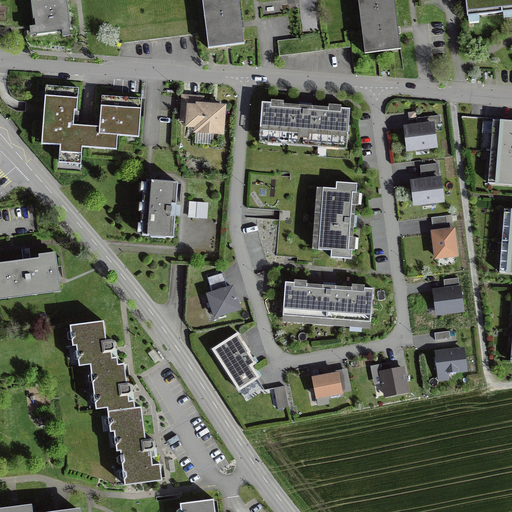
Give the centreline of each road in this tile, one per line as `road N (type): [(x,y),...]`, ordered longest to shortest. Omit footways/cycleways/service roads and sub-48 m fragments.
road 1 (residential): [(376,86),(403,326),(385,343),(284,362),(272,347),(235,229),(244,77)]
road 2 (tertiary): [(290,511),(153,314),(23,160)]
road 3 (residential): [(244,77),(0,59)]
road 4 (residential): [(511,96),(376,86)]
road 5 (residential): [(376,86),(244,77)]
